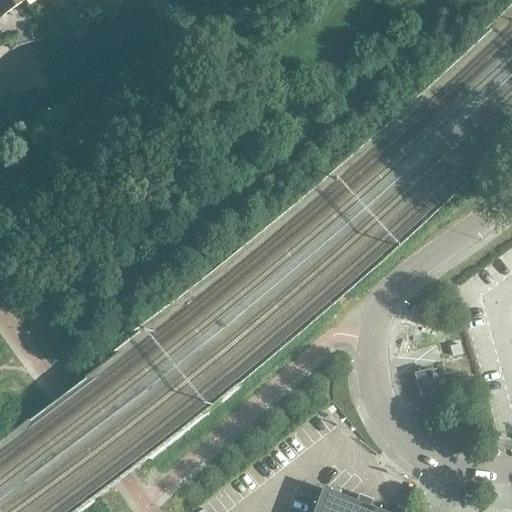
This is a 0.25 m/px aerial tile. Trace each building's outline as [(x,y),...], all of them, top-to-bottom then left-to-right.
[(0,0),(0,18),(23,2),(21,0),(0,0)] [(96,4),(89,9),(95,17),(102,12),(96,4)] [(432,371),(416,375),(421,395),(428,394),(450,387),(447,375),(434,379),(432,371)] [(455,429),(449,425),(444,431),(451,436),(455,429)] [(314,511),(379,511),(323,491),(314,511)]
